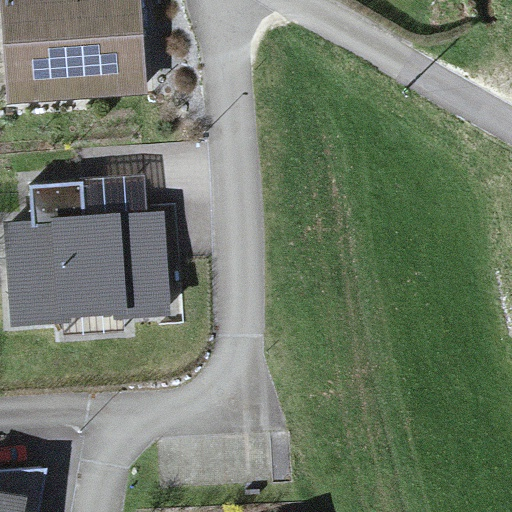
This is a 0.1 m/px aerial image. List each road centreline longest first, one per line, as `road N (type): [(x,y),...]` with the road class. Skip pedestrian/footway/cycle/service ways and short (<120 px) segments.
road 1 (residential): [(217,0),(240,334),(213,381),(122,430),(106,453),(93,511)]
road 2 (residential): [(296,0),(511,131)]
